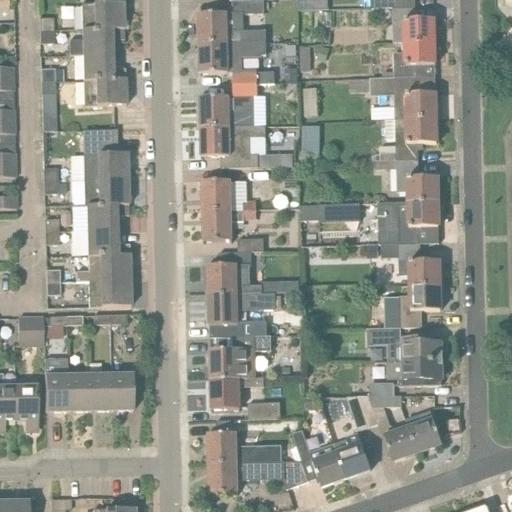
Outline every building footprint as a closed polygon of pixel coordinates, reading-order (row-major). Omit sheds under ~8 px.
[(391,0),(392,9),(415,8),(414,0),(391,0)] [(263,2),(261,2),(232,3),(232,14),(232,16),(264,16),(263,2)] [(123,6),(92,6),(92,5),(81,6),(81,31),(81,33),(123,32),(123,6)] [(393,44),(404,44),(434,43),(433,21),(415,22),(415,8),(392,9),(393,44)] [(265,32),(227,33),(226,15),(199,16),(199,14),(198,14),(199,45),(265,44),(265,32)] [(39,33),(53,33),(53,20),(39,20),(39,33)] [(123,32),(81,33),(81,42),(68,42),(69,57),(81,57),(81,58),(112,57),(112,43),(124,43),(123,32)] [(39,33),(40,46),(54,45),(53,33),(39,33)] [(393,79),(415,79),(415,67),(435,67),(434,43),(404,44),(404,55),(393,56),(393,79)] [(265,57),(265,44),(199,45),(199,78),(201,78),(201,76),(226,76),(226,77),(228,77),(228,73),(233,73),(233,87),(257,87),(274,87),(274,74),(241,74),(240,58),(265,57)] [(297,59),(297,47),(286,48),(286,59),(297,59)] [(329,51),(320,47),(315,61),(324,64),(329,51)] [(300,74),(310,74),(309,49),(300,49),(300,74)] [(82,83),(83,83),(125,83),(124,71),(112,72),(112,57),(81,58),(82,83)] [(0,69),(0,82),(13,82),(12,70),(0,69)] [(41,84),(55,84),(54,71),(40,71),(41,84)] [(63,71),(54,71),(55,83),(63,83),(63,71)] [(394,98),(395,121),(436,121),(435,95),(416,95),(415,79),(393,79),(393,80),(369,81),(369,82),(349,82),(349,90),(349,94),(356,95),(370,94),(370,98),(394,98)] [(0,94),(13,94),(13,82),(0,82),(0,94)] [(125,83),(83,83),(83,108),(95,108),(95,109),(125,108),(125,83)] [(55,96),(55,84),(41,84),(41,96),(55,96)] [(257,98),(257,87),(233,87),(233,98),(228,99),(228,98),(227,98),(227,99),(201,100),(201,98),(200,98),(200,130),(229,129),(229,128),(241,128),(241,129),(253,128),(253,117),(247,117),(247,99),(257,98)] [(13,109),(13,104),(0,103),(0,113),(13,113),(13,109)] [(317,118),(316,103),(303,103),(304,118),(317,118)] [(0,124),(14,124),(13,113),(0,113),(0,124)] [(380,164),(418,163),(417,146),(436,146),(436,121),(395,121),(395,149),(380,150),(380,157),(380,164)] [(0,124),(0,137),(14,137),(14,124),(0,124)] [(223,172),(251,171),(251,170),(258,171),(257,157),(249,157),(249,139),(264,139),(265,128),(253,128),(241,129),(241,128),(229,128),(229,129),(200,130),(201,162),(202,162),(202,160),(222,160),(223,172)] [(85,183),(98,183),(98,182),(127,182),(127,156),(115,157),(114,133),(84,133),(85,183)] [(0,156),(15,157),(14,153),(14,147),(0,147),(0,156)] [(319,151),(301,151),(301,161),(319,161),(319,151)] [(0,167),(15,167),(15,157),(0,156),(0,167)] [(405,194),(406,205),(438,203),(437,179),(418,179),(418,163),(380,164),(380,172),(396,171),(396,195),(405,194)] [(0,180),(14,180),(15,180),(15,167),(0,167),(0,180)] [(43,170),(43,183),(57,183),(57,170),(43,170)] [(296,175),(284,175),(284,191),(297,191),(296,175)] [(128,208),(127,182),(98,182),(98,183),(98,196),(86,196),(86,207),(85,207),(85,209),(128,208)] [(202,214),(230,213),(231,202),(230,182),(229,182),(229,184),(203,184),(203,182),(202,182),(202,214)] [(57,196),(57,183),(43,183),(43,196),(57,196)] [(16,200),(15,200),(0,200),(0,212),(16,212),(16,200)] [(243,213),(256,213),(256,212),(266,211),(272,211),(272,203),(255,203),(255,202),(243,202),(243,213)] [(379,248),(396,247),(420,246),(420,234),(424,234),(424,230),(438,230),(438,203),(406,205),(378,206),(379,248)] [(318,207),(319,225),(360,224),(359,206),(318,207)] [(85,209),(86,234),(116,233),(116,219),(128,219),(128,208),(85,209)] [(231,245),(231,224),(243,224),(243,222),(256,222),(256,213),(243,213),(230,213),(202,214),(203,246),(204,246),(204,244),(230,244),(230,245),(231,245)] [(44,221),(44,235),(58,234),(58,221),(44,221)] [(86,259),(87,259),(129,258),(129,247),(117,247),(116,233),(86,234),(86,259)] [(58,247),(58,234),(44,235),(45,247),(58,247)] [(238,254),(250,254),(263,254),(263,242),(237,243),(238,254)] [(407,276),(408,288),(440,287),(439,262),(420,263),(420,246),(396,247),(397,276),(407,276)] [(377,247),(366,247),(366,260),(377,259),(377,247)] [(261,286),(249,287),(248,267),(251,267),(250,254),(238,254),(238,255),(218,256),(218,268),(209,268),(209,266),(207,266),(208,298),(261,296),(261,286)] [(75,285),(88,284),(130,284),(129,258),(87,259),(88,274),(75,274),(75,285)] [(59,272),(46,272),(46,286),(60,285),(59,272)] [(88,310),(100,310),(130,309),(130,284),(88,284),(88,310)] [(280,296),(298,296),(298,284),(280,284),(280,296)] [(60,285),(46,286),(46,298),(60,298),(60,285)] [(399,298),(399,318),(400,330),(401,330),(422,330),(421,313),(440,313),(440,287),(408,288),(408,298),(399,298)] [(237,330),(237,313),(275,312),(275,311),(275,298),(275,296),(261,296),(208,298),(209,330),(210,330),(210,328),(236,328),(236,330),(237,330)] [(66,327),(66,318),(50,319),(50,328),(66,327)] [(66,318),(66,327),(82,327),(82,318),(66,318)] [(93,327),(109,326),(109,318),(93,319),(93,327)] [(125,318),(109,318),(109,326),(125,326),(125,318)] [(29,321),(30,349),(43,349),(43,320),(29,321)] [(18,349),(30,349),(29,321),(17,321),(18,349)] [(243,339),(270,338),(271,338),(271,326),(243,327),(243,339)] [(388,349),(388,364),(441,363),(441,340),(401,341),(401,330),(400,330),(366,331),(367,349),(388,349)] [(271,353),(270,338),(243,339),(237,339),(237,350),(237,352),(211,352),(211,350),(209,350),(210,381),(239,380),(251,380),(256,380),(255,372),(247,372),(247,353),(271,353)] [(45,415),(67,415),(67,379),(66,361),(44,361),(45,415)] [(441,363),(388,364),(386,364),(386,382),(398,382),(398,388),(441,388),(441,363)] [(15,423),(15,387),(2,388),(2,376),(0,375),(0,435),(0,436),(0,423),(15,423)] [(132,377),(110,378),(110,414),(133,413),(132,377)] [(67,379),(67,415),(89,414),(88,378),(67,379)] [(89,414),(110,414),(110,378),(88,378),(89,414)] [(238,414),(239,414),(239,389),(239,380),(210,381),(211,414),(212,414),(212,412),(238,412),(238,414)] [(264,389),(264,380),(256,380),(251,380),(251,389),(264,389)] [(370,398),(394,398),(393,385),(370,385),(370,398)] [(37,387),(15,387),(15,423),(25,423),(25,432),(37,431),(37,387)] [(368,430),(378,427),(371,409),(368,398),(357,399),(368,430)] [(370,398),(368,398),(371,409),(383,409),(401,409),(401,398),(394,398),(370,398)] [(368,430),(357,399),(346,399),(358,434),(368,430)] [(305,408),(310,411),(315,411),(317,407),(317,403),(313,400),(308,400),(305,404),(305,408)] [(248,421),(280,420),(279,405),(248,406),(248,421)] [(432,419),(407,428),(416,456),(442,447),(432,419)] [(207,435),(208,465),(281,463),(281,456),(280,449),(249,450),(236,450),(236,434),(237,434),(236,423),(216,424),(216,436),(209,436),(209,435),(207,435)] [(416,456),(407,428),(383,437),(393,465),(416,456)] [(345,482),(336,454),(334,447),(333,445),(310,454),(302,432),(292,436),(302,464),(311,460),(321,490),(345,482)] [(345,482),(370,472),(360,445),(358,446),(356,439),(334,447),(336,454),(345,482)] [(238,482),(283,482),(287,492),(309,484),(301,464),(281,464),(281,463),(208,465),(209,498),(210,498),(210,497),(236,496),(236,498),(237,498),(237,495),(238,495),(238,482)]
